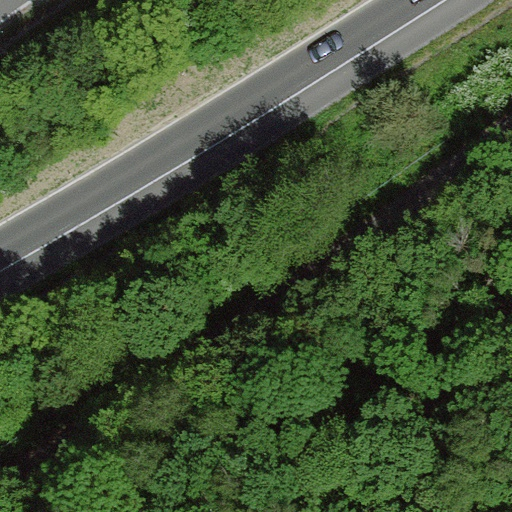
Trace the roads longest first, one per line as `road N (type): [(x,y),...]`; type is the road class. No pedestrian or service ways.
road 1 (residential): [(511,137),(241,333),(0,492)]
road 2 (motorway): [(0,249),(410,0)]
